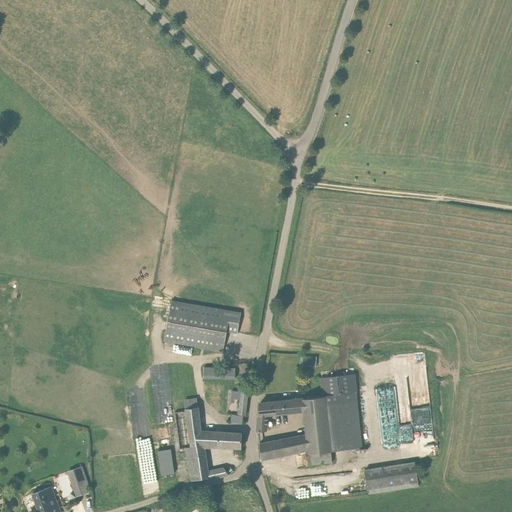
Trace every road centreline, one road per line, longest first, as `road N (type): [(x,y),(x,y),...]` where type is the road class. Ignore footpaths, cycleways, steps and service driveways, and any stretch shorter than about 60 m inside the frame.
road 1 (unclassified): [(254,465),(255,389),(295,161),(139,0)]
road 2 (track): [(294,182),(511,208)]
road 3 (track): [(350,0),(295,161)]
road 4 (unclassified): [(116,511),(254,465)]
